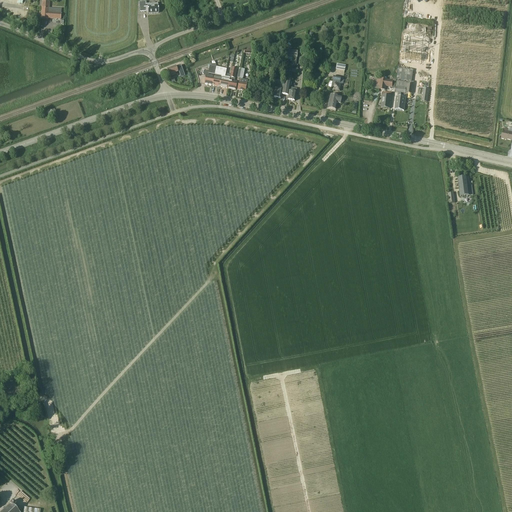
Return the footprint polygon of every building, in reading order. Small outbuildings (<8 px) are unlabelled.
[(61,9),(49,9),(49,2),(42,2),(41,18),(60,20),(61,9)] [(159,13),(158,6),(157,6),(157,4),(153,5),(153,7),(148,7),(147,7),(146,7),(146,5),(146,3),(139,3),(140,13),(145,13),(145,12),(148,11),(148,13),(148,14),(158,13),(159,13)] [(424,37),(404,35),(401,59),(422,61),(424,37)] [(292,69),(292,73),(297,73),(298,65),(296,65),(296,58),(297,59),(297,52),(285,51),(284,57),(287,58),(292,58),(292,61),(291,61),(291,62),(291,63),(291,68),(292,69)] [(274,84),(273,89),(275,90),(273,98),(274,98),(275,99),(276,99),(280,99),(281,95),(287,96),(288,96),(289,92),(289,88),(290,88),(291,80),(292,73),(292,69),(291,68),(291,63),(291,64),(289,64),(289,60),(287,60),(281,60),(281,64),(285,64),(284,69),(284,79),(283,79),(282,86),(274,84)] [(175,67),(167,70),(169,75),(171,74),(172,76),(176,75),(175,73),(177,72),(177,71),(178,71),(179,74),(183,72),(181,66),(177,67),(177,68),(175,68),(175,67)] [(205,86),(212,87),(215,76),(216,69),(210,68),(208,76),(209,76),(208,78),(206,78),(205,86)] [(212,87),(221,89),(222,82),(221,82),(221,78),(225,79),(227,71),(216,69),(215,76),(212,87)] [(230,80),(228,90),(233,91),(236,92),(237,84),(235,84),(235,80),(236,74),(237,70),(232,69),(232,73),(230,79),(230,80)] [(414,82),(412,82),(414,71),(398,69),(395,93),(406,95),(406,94),(413,95),(414,86),(414,82)] [(244,81),(242,81),(242,80),(243,80),(244,74),(245,71),(241,70),(239,84),(237,92),(245,93),(248,82),(244,81)] [(386,87),(393,88),(393,82),(396,82),(397,80),(393,80),(393,81),(387,81),(387,79),(381,78),(375,77),(374,85),(375,85),(374,89),(379,90),(386,91),(386,87)] [(230,80),(225,79),(221,78),(221,82),(222,82),(221,89),(228,90),(230,80)] [(331,90),(333,90),(334,85),(341,86),(340,93),(342,87),(342,84),(343,85),(344,79),(341,78),(340,84),(332,82),(331,90)] [(341,86),(334,85),(333,90),(333,92),(340,93),(341,86)] [(287,96),(288,96),(287,100),(291,101),(292,102),(293,102),(294,102),(296,93),(297,89),(290,88),(289,88),(289,92),(288,96),(287,96)] [(330,95),(328,110),(336,111),(337,104),(341,105),(342,98),(330,95)] [(383,96),(382,96),(381,109),(390,110),(392,97),(391,97),(383,96)] [(406,98),(396,97),(395,111),(404,112),(405,106),(406,98)] [(511,128),(509,128),(508,130),(503,129),(501,139),(504,140),(504,139),(511,141),(511,138),(511,128)] [(460,197),(473,195),(472,186),(468,186),(467,178),(458,179),(460,197)] [(13,501),(9,505),(1,511),(18,511),(14,507),(16,504),(13,501)]
